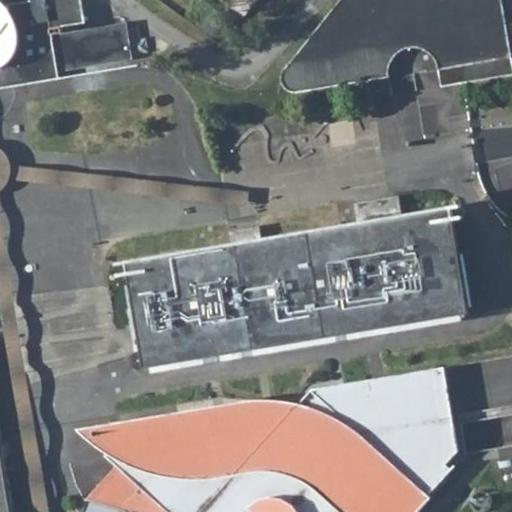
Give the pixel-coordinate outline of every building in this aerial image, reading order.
[(83,0),(31,0),(7,4),(3,0),(0,0),(0,53),(3,49),(54,41),(59,71),(135,58),(129,22),(66,32),(64,26),(87,22),(83,0)] [(462,84),(511,75),(511,60),(502,0),(339,0),(284,69),(283,72),(283,73),(282,78),(283,80),(284,83),(285,85),(288,88),(291,91),(294,92),(297,92),(389,77),(389,70),(389,66),(391,62),(392,60),(394,58),(398,54),(402,51),(407,49),(412,48),(419,49),(425,51),(429,54),(433,57),(436,62),(438,66),(438,69),(441,87),(462,84)] [(0,87),(61,78),(59,71),(54,41),(3,49),(0,53),(0,87)] [(0,289),(36,511),(52,511),(0,196),(9,189),(11,180),(250,205),(252,191),(13,163),(7,151),(0,146),(0,289)] [(131,276),(146,370),(471,315),(456,222),(465,220),(464,217),(455,219),(454,211),(463,209),(462,206),(454,208),(398,217),(395,199),(378,202),(380,220),(359,223),(128,262),(118,263),(119,266),(128,265),(130,273),(120,275),(121,278),(131,276)] [(359,223),(380,220),(378,202),(377,201),(356,205),(359,223)] [(85,500),(124,511),(416,511),(429,498),(426,496),(449,472),(450,470),(444,467),(456,453),(451,417),(440,419),(435,383),(443,368),(314,391),(308,392),(271,433),(242,407),(238,404),(139,420),(106,456),(117,466),(85,500)] [(435,383),(440,419),(451,417),(443,368),(435,383)] [(0,511),(11,511),(0,442),(0,511)] [(1,447),(6,474),(16,473),(12,446),(1,447)]
